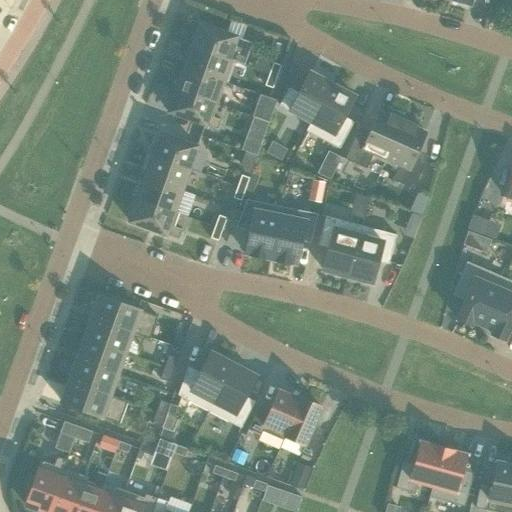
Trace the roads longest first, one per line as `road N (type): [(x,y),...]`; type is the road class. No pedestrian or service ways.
road 1 (residential): [(183,284),(227,327),(291,363),(408,407),(511,433)]
road 2 (residential): [(511,374),(315,303),(183,284)]
road 3 (residential): [(511,129),(339,55),(302,29),(284,3)]
road 4 (residential): [(151,0),(66,241)]
road 5 (residential): [(511,50),(421,22),(284,3)]
road 6 (residential): [(66,241),(0,423)]
road 7 (residential): [(66,241),(183,284)]
